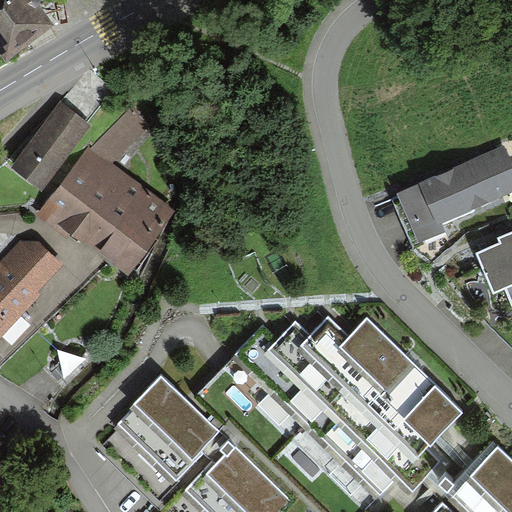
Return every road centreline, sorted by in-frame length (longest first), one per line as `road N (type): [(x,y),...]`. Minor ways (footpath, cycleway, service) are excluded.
road 1 (residential): [(372,0),(337,41),(323,77),(350,209),(391,288),(511,403)]
road 2 (tertiary): [(0,90),(154,0)]
